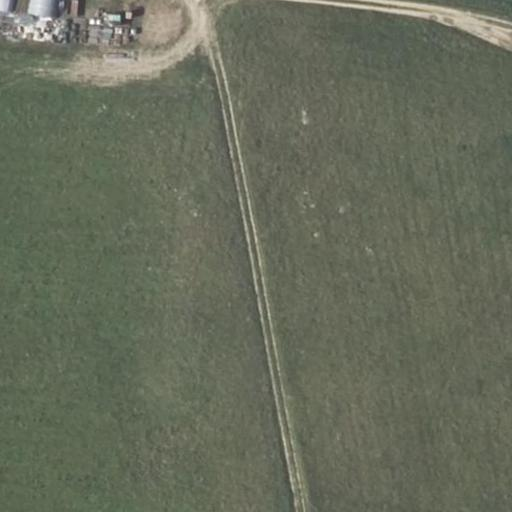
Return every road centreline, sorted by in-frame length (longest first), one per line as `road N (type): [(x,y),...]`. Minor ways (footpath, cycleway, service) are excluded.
road 1 (track): [(298,511),(205,31)]
road 2 (track): [(294,0),(357,3),(511,34)]
